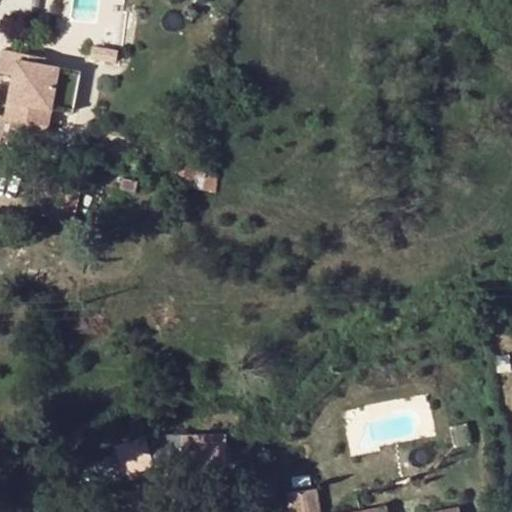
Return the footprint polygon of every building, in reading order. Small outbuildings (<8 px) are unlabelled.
[(212,85),(216,62),(121,48),(118,70),(212,85)] [(99,59),(101,51),(93,49),(92,58),(99,59)] [(0,114),(0,150),(1,148),(3,138),(44,146),(52,107),(73,112),(81,73),(47,66),(48,60),(6,50),(1,71),(16,74),(7,116),(0,114)] [(180,158),(177,174),(193,176),(195,174),(205,175),(207,164),(180,158)] [(215,193),(217,178),(205,175),(195,174),(193,176),(177,174),(172,173),(169,183),(215,193)] [(50,185),(43,216),(73,222),(75,210),(58,207),(62,188),(50,185)] [(62,188),(58,207),(75,210),(80,193),(62,188)] [(104,206),(97,247),(109,249),(115,208),(104,206)] [(225,463),(225,437),(154,439),(154,464),(225,463)] [(319,511),(316,493),(286,498),(288,511),(319,511)]
